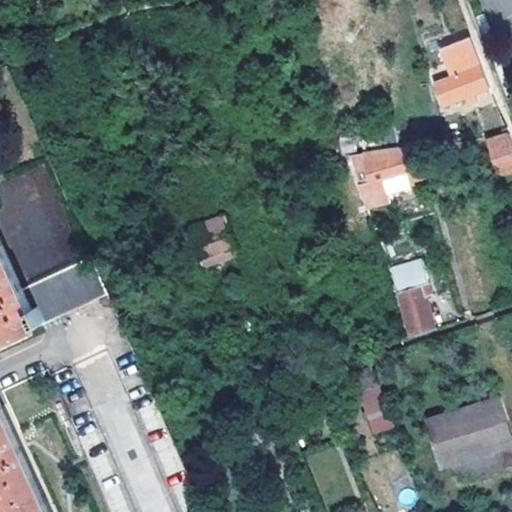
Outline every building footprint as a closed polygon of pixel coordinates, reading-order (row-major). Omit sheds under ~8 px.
[(491,90),(472,41),(442,52),(451,78),(435,84),(443,107),(467,99),(470,106),(479,103),(477,96),(491,90)] [(486,140),(484,140),(493,170),(511,164),(511,143),(508,134),(486,140)] [(421,146),(415,148),(424,177),(429,175),(421,146)] [(353,153),(362,184),(406,173),(409,181),(424,177),(415,148),(374,160),(371,151),(353,153)] [(348,154),(358,185),(362,184),(353,153),(350,153),(348,154)] [(240,257),(227,219),(215,223),(210,209),(196,215),(200,228),(189,232),(202,270),(240,257)] [(0,345),(109,293),(93,257),(24,290),(0,237),(0,345)] [(423,258),(392,268),(412,335),(432,329),(422,297),(434,293),(423,258)] [(392,268),(385,270),(406,337),(412,335),(392,268)] [(251,318),(228,325),(233,339),(255,332),(251,318)] [(257,339),(235,346),(239,356),(260,349),(257,339)] [(206,511),(133,346),(94,364),(48,386),(107,511),(206,511)] [(386,396),(376,372),(358,379),(366,402),(386,396)] [(332,403),(323,382),(303,389),(311,411),(332,403)] [(397,425),(386,396),(366,402),(378,432),(397,425)] [(511,423),(504,397),(428,420),(442,465),(511,444),(511,423)] [(48,511),(0,408),(0,511),(48,511)] [(252,413),(235,427),(242,446),(261,438),(252,413)]
